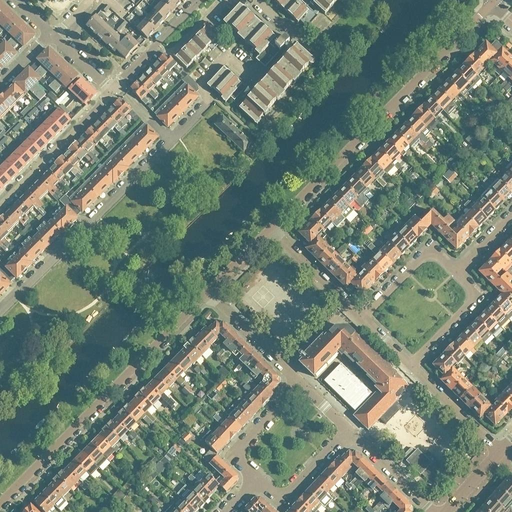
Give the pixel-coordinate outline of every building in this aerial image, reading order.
[(181,2),(178,0),(163,0),(162,1),(173,11),(181,2)] [(234,34),(252,14),(245,7),(247,5),(241,0),(237,4),(239,6),(223,23),(234,34)] [(282,9),(290,0),(276,0),(275,2),(282,9)] [(290,16),(302,2),(299,0),(290,0),(282,9),(290,16)] [(332,7),(324,0),(313,0),(310,4),(317,11),(318,9),(322,12),(325,15),(332,7)] [(173,11),(162,1),(154,11),(164,20),(173,11)] [(252,2),(248,5),(253,12),(257,9),(252,2)] [(317,16),(302,2),(290,16),(298,23),(299,21),(307,28),(317,16)] [(0,27),(12,15),(5,8),(0,13),(0,27)] [(164,20),(154,11),(145,20),(156,29),(164,20)] [(245,44),(263,24),(252,14),(234,34),(245,44)] [(9,32),(19,22),(12,15),(0,27),(0,34),(6,29),(9,32)] [(95,35),(105,25),(95,16),(86,26),(95,35)] [(122,28),(126,24),(123,20),(118,24),(122,28)] [(156,29),(145,20),(137,29),(147,39),(156,29)] [(9,47),(26,29),(19,22),(9,32),(13,37),(6,44),(9,47)] [(213,36),(217,32),(207,22),(195,33),(208,46),(216,39),(213,36)] [(122,28),(118,24),(114,29),(118,33),(122,28)] [(256,54),(274,34),(263,24),(245,44),(256,54)] [(105,44),(114,33),(105,25),(95,35),(105,44)] [(23,46),(34,36),(26,29),(9,47),(13,50),(20,42),(23,46)] [(114,52),(129,36),(128,36),(123,41),(114,33),(105,44),(114,52)] [(208,46),(195,33),(188,41),(201,53),(208,46)] [(264,67),(290,40),(286,36),(284,36),(281,40),(274,34),(256,54),(258,56),(256,59),(264,67)] [(125,59),(138,45),(140,47),(145,41),(141,37),(136,43),(129,36),(114,52),(114,53),(116,51),(125,59)] [(201,53),(188,41),(181,48),(194,61),(201,53)] [(13,50),(9,47),(6,44),(6,43),(1,47),(0,46),(0,51),(9,61),(16,54),(16,53),(13,50)] [(496,55),(502,50),(495,43),(490,48),(485,43),(484,45),(483,45),(481,47),(481,48),(476,53),(481,58),(478,61),(483,65),(489,59),(491,61),(496,55)] [(314,63),(306,55),(294,44),(286,53),(306,72),(314,63)] [(194,61),(181,48),(173,55),(186,68),(194,61)] [(43,65),(34,74),(36,77),(56,56),(48,49),(38,60),(43,65)] [(502,73),(511,62),(511,58),(510,57),(509,57),(502,50),(496,55),(491,61),(502,73)] [(9,61),(0,51),(0,66),(2,68),(9,61)] [(306,72),(286,53),(277,62),(298,81),(306,72)] [(483,65),(478,61),(481,58),(476,53),(473,56),(469,60),(467,60),(465,62),(465,63),(464,64),(476,76),(485,67),(483,65)] [(185,74),(165,54),(158,61),(169,72),(174,68),(181,76),(181,77),(182,78),(185,74)] [(53,74),(63,63),(56,56),(36,77),(39,80),(43,84),(46,81),(42,77),(48,70),(53,74)] [(172,75),(169,72),(158,61),(151,68),(171,88),(174,86),(168,80),(172,75)] [(298,81),(277,62),(269,71),(290,89),(298,81)] [(504,89),(511,80),(511,62),(502,73),(508,78),(506,80),(500,86),(503,89),(504,89)] [(52,90),(70,70),(63,63),(53,74),(49,79),(53,82),(49,87),(52,90)] [(476,85),(481,80),(476,76),(464,64),(463,66),(462,66),(460,68),(460,69),(456,73),(468,85),(472,89),(475,92),(479,88),(476,85)] [(218,96),(236,76),(225,66),(206,86),(218,96)] [(171,88),(151,68),(144,75),(155,86),(159,82),(163,87),(162,88),(164,90),(162,93),(164,95),(171,88)] [(36,77),(34,74),(28,69),(20,77),(35,93),(41,99),(45,95),(35,84),(39,80),(36,77)] [(67,88),(78,77),(70,70),(52,90),(55,92),(63,84),(67,88)] [(290,89),(269,71),(261,80),(281,98),(290,89)] [(468,85),(456,73),(452,77),(450,78),(448,80),(448,81),(447,82),(459,94),(463,98),(472,89),(468,85)] [(190,105),(197,98),(198,97),(195,94),(198,90),(195,84),(185,74),(182,78),(180,79),(185,84),(177,91),(190,105)] [(155,86),(144,75),(137,82),(148,93),(154,100),(157,97),(151,90),(155,86)] [(234,101),(247,86),(236,76),(218,96),(225,103),(230,97),(234,101)] [(41,99),(35,93),(20,77),(12,85),(23,96),(29,90),(34,94),(39,101),(41,99)] [(77,98),(88,87),(79,79),(69,90),(74,94),(77,98)] [(281,98),(261,80),(253,89),(273,107),(281,98)] [(511,80),(504,89),(503,89),(500,92),(503,94),(506,91),(507,92),(511,85),(511,80)] [(148,93),(137,82),(130,89),(145,105),(148,102),(144,98),(148,94),(148,93)] [(445,83),(443,85),(443,86),(439,91),(451,102),(458,109),(461,106),(457,102),(457,101),(454,99),(459,94),(447,82),(446,83),(445,83)] [(4,93),(15,104),(23,96),(12,85),(4,93)] [(86,106),(96,95),(88,87),(77,98),(86,106)] [(273,107),(253,89),(245,97),(265,116),(273,107)] [(69,90),(58,100),(56,103),(59,106),(69,95),(71,97),(74,94),(69,90)] [(190,105),(177,91),(170,99),(183,112),(190,105)] [(451,102),(439,91),(435,95),(433,95),(431,97),(431,98),(430,99),(442,111),(451,102)] [(56,103),(58,100),(53,95),(50,92),(48,95),(56,103)] [(3,94),(0,96),(0,104),(7,112),(15,104),(4,93),(3,94)] [(265,116),(245,97),(237,107),(257,125),(265,116)] [(140,120),(120,99),(113,106),(124,118),(128,113),(137,122),(140,120)] [(183,112),(170,99),(162,106),(175,120),(183,112)] [(442,111),(430,99),(429,101),(428,101),(426,103),(426,104),(422,108),(435,121),(436,121),(438,124),(439,125),(443,122),(438,116),(442,111)] [(106,113),(121,129),(128,122),(124,118),(113,106),(106,113)] [(162,106),(154,114),(167,127),(175,120),(162,106)] [(62,128),(70,121),(57,108),(49,115),(51,118),(57,123),(62,128)] [(435,121),(422,108),(421,108),(417,112),(416,112),(414,114),(414,115),(413,117),(425,128),(430,133),(438,124),(436,121),(435,121)] [(487,118),(492,123),(499,116),(493,111),(487,118)] [(121,129),(106,113),(99,120),(110,132),(114,127),(121,134),(119,136),(122,139),(126,134),(121,129)] [(51,118),(49,115),(41,123),(44,125),(55,136),(62,128),(57,123),(51,118)] [(239,132),(233,126),(222,116),(214,125),(234,144),(242,135),(239,132)] [(425,128),(413,117),(412,118),(411,118),(409,120),(409,121),(405,125),(421,141),(424,145),(429,149),(429,150),(433,145),(425,138),(430,133),(425,128)] [(110,132),(99,120),(92,127),(112,147),(114,145),(106,136),(110,132)] [(157,137),(147,127),(144,124),(137,132),(150,145),(157,137)] [(39,130),(36,133),(47,143),(55,136),(44,125),(39,130)] [(421,141),(405,125),(401,130),(399,130),(397,132),(397,133),(396,134),(408,146),(412,150),(421,141)] [(112,147),(92,127),(84,135),(96,146),(100,141),(109,150),(112,147)] [(47,143),(36,133),(33,130),(26,137),(29,140),(40,151),(47,143)] [(150,145),(137,132),(129,139),(142,152),(150,145)] [(408,146),(396,134),(395,135),(394,135),(392,137),(392,139),(388,143),(400,154),(403,157),(406,153),(403,151),(408,146)] [(26,137),(25,135),(18,142),(22,147),(21,148),(32,158),(40,151),(29,140),(26,137)] [(251,144),(243,136),(242,135),(234,144),(243,152),(251,144)] [(94,147),(83,136),(76,143),(91,158),(94,155),(90,151),(94,147)] [(129,139),(121,147),(135,160),(142,152),(129,139)] [(95,163),(91,158),(76,143),(68,150),(80,161),(84,157),(93,165),(95,163)] [(395,160),(400,154),(388,143),(386,144),(385,144),(383,146),(383,147),(379,151),(391,163),(394,167),(398,170),(401,167),(397,163),(397,162),(395,160)] [(135,160),(121,147),(114,154),(127,167),(135,160)] [(21,148),(15,154),(14,155),(25,166),(32,158),(21,148)] [(80,161),(68,150),(61,157),(82,178),(85,175),(76,165),(80,161)] [(391,163),(379,151),(375,156),(374,156),(372,157),(372,159),(371,160),(383,172),(385,174),(386,175),(394,167),(391,163)] [(127,167),(114,154),(106,162),(120,176),(128,168),(127,167)] [(25,166),(14,155),(7,162),(6,163),(17,173),(25,166)] [(82,178),(61,157),(54,165),(65,176),(70,171),(80,180),(82,178)] [(383,172),(371,160),(370,160),(369,161),(368,161),(366,163),(366,164),(362,169),(375,181),(376,181),(383,188),(386,185),(380,179),(385,174),(383,172)] [(120,176),(106,162),(99,169),(113,183),(120,176)] [(17,173),(6,163),(0,169),(0,171),(10,181),(17,173)] [(65,176),(54,165),(47,172),(58,183),(59,183),(63,187),(66,184),(61,180),(65,176)] [(441,169),(440,168),(436,172),(441,177),(445,173),(441,169)] [(113,183),(99,169),(91,177),(104,190),(112,183),(112,184),(113,183)] [(362,169),(357,173),(356,173),(354,175),(354,176),(354,177),(366,189),(372,183),(373,184),(375,181),(362,169)] [(10,181),(0,171),(0,186),(2,189),(10,181)] [(443,178),(448,183),(455,175),(450,171),(443,178)] [(58,183),(47,172),(40,179),(60,199),(63,196),(54,187),(58,183)] [(511,177),(508,174),(500,182),(497,179),(497,180),(511,194),(511,193),(511,194),(511,193),(511,177)] [(104,190),(91,177),(84,184),(97,197),(104,190)] [(368,191),(366,189),(354,177),(352,179),(351,179),(349,181),(349,182),(345,186),(364,204),(368,201),(363,197),(368,191)] [(60,199),(40,179),(32,186),(44,197),(49,192),(58,201),(60,199)] [(511,194),(497,180),(492,184),(486,179),(483,182),(484,183),(484,184),(503,202),(507,198),(508,198),(510,196),(510,194),(511,194)] [(435,188),(438,191),(443,186),(440,183),(435,188)] [(84,184),(76,192),(89,205),(97,197),(84,184)] [(503,202),(484,184),(481,187),(486,191),(480,197),(494,211),(495,210),(497,210),(498,208),(499,206),(503,202)] [(44,197),(32,186),(25,193),(42,210),(45,207),(43,204),(40,201),(44,197)] [(364,204),(345,186),(341,190),(339,191),(338,192),(338,194),(337,195),(349,206),(353,201),(360,208),(364,204)] [(82,213),(89,205),(76,192),(68,199),(71,202),(81,212),(82,213)] [(42,210),(25,193),(18,200),(29,212),(34,207),(44,216),(46,214),(42,210)] [(81,212),(71,202),(68,199),(64,195),(63,196),(60,199),(58,201),(66,209),(75,218),(81,212)] [(332,199),(328,203),(345,219),(349,215),(344,211),(349,206),(337,195),(335,196),(334,196),(332,198),(332,199)] [(494,211),(480,197),(476,202),(473,199),(469,202),(468,201),(467,202),(486,219),(489,216),(491,215),(493,213),(493,212),(494,211)] [(29,212),(18,200),(11,208),(28,224),(31,221),(25,216),(29,212)] [(407,211),(414,204),(410,200),(403,207),(407,211)] [(486,219),(467,202),(464,206),(467,210),(468,209),(471,212),(466,217),(462,213),(461,214),(477,228),(478,227),(480,227),(481,226),(481,224),(486,219)] [(345,219),(328,203),(324,208),(322,208),(321,210),(320,211),(320,212),(319,212),(331,224),(337,218),(345,225),(348,222),(347,222),(345,219)] [(28,224),(11,208),(4,215),(15,226),(20,222),(28,230),(31,227),(28,224)] [(71,225),(77,219),(76,218),(75,218),(66,209),(62,212),(59,209),(52,217),(55,220),(51,224),(61,234),(67,229),(72,225),(71,225)] [(331,224),(319,212),(318,213),(317,213),(315,215),(315,217),(311,221),(307,225),(312,229),(316,225),(321,230),(320,230),(323,233),(331,224)] [(453,223),(453,222),(447,217),(442,222),(432,212),(423,221),(429,227),(430,225),(436,230),(436,232),(438,234),(439,234),(441,235),(453,223)] [(477,229),(477,228),(461,214),(453,222),(453,223),(464,233),(460,237),(465,241),(468,237),(468,238),(473,233),(474,233),(476,231),(476,230),(477,229)] [(15,226),(4,215),(0,218),(0,226),(8,234),(15,226)] [(426,230),(429,227),(423,221),(420,224),(414,218),(406,227),(405,227),(418,239),(419,237),(420,237),(422,235),(422,234),(426,230)] [(61,234),(51,224),(50,223),(46,226),(44,223),(36,231),(39,234),(35,238),(45,248),(60,234),(61,235),(61,234)] [(418,239),(405,227),(406,227),(402,223),(393,232),(397,235),(397,236),(409,247),(413,243),(414,243),(416,241),(416,240),(417,239),(418,239)] [(460,245),(465,241),(460,237),(464,233),(453,223),(441,235),(445,240),(445,241),(448,243),(449,243),(456,250),(457,249),(458,249),(460,247),(460,245)] [(314,236),(320,230),(321,230),(316,225),(312,229),(307,225),(303,229),(301,229),(300,231),(300,232),(299,233),(306,240),(306,241),(308,243),(309,243),(310,244),(311,243),(316,238),(314,236)] [(8,234),(0,226),(0,240),(10,250),(13,247),(4,239),(8,235),(8,234)] [(365,237),(372,230),(368,226),(361,234),(365,237)] [(409,247),(397,236),(389,244),(388,244),(400,256),(401,255),(402,255),(404,253),(404,251),(409,247)] [(329,249),(317,237),(316,238),(311,243),(310,244),(306,249),(317,261),(329,249)] [(38,256),(45,248),(35,238),(31,241),(28,238),(20,246),(24,249),(20,252),(21,253),(31,264),(31,263),(38,256)] [(10,250),(0,240),(0,246),(5,251),(0,256),(2,258),(6,253),(7,254),(10,250)] [(360,251),(351,242),(346,248),(355,256),(360,251)] [(400,256),(388,244),(389,244),(386,242),(377,251),(392,264),(395,260),(397,260),(399,258),(399,257),(400,256)] [(377,251),(373,246),(371,243),(367,247),(376,256),(371,262),(383,273),(384,272),(385,272),(387,270),(388,269),(392,264),(377,251)] [(511,262),(511,248),(507,243),(503,247),(502,248),(500,249),(500,251),(499,251),(511,263),(511,262)] [(326,269),(337,257),(340,254),(344,250),(341,247),(334,254),(329,249),(317,261),(326,269)] [(511,263),(499,251),(498,253),(496,253),(494,254),(494,256),(491,259),(491,260),(487,264),(492,268),(496,264),(501,268),(500,269),(503,272),(511,263)] [(26,269),(31,264),(21,253),(17,257),(14,254),(6,261),(9,265),(5,268),(15,278),(16,279),(22,274),(26,270),(26,269)] [(334,277),(346,265),(337,257),(326,269),(334,277)] [(383,273),(371,262),(362,271),(364,273),(365,272),(370,277),(366,281),(371,286),(374,282),(374,283),(379,278),(380,278),(382,276),(382,274),(383,273)] [(0,274),(9,284),(15,278),(5,268),(0,263),(0,274)] [(494,275),(500,269),(501,268),(496,264),(492,268),(487,264),(483,268),(482,268),(480,270),(480,271),(479,272),(485,279),(485,280),(487,282),(489,282),(494,287),(500,281),(494,275)] [(350,283),(356,277),(357,276),(353,273),(355,271),(352,268),(350,270),(346,265),(334,277),(345,288),(350,283)] [(371,286),(366,281),(370,277),(365,272),(364,273),(358,279),(356,277),(350,283),(352,285),(352,286),(354,289),(355,288),(362,295),(363,293),(364,293),(366,291),(366,290),(371,286)] [(10,284),(0,274),(0,290),(2,292),(10,284)] [(511,296),(511,289),(507,285),(511,280),(511,279),(506,274),(500,281),(494,287),(495,288),(495,289),(497,291),(498,291),(502,295),(501,297),(507,302),(511,296)] [(508,320),(511,315),(511,307),(507,302),(501,297),(500,298),(498,298),(497,300),(496,301),(493,305),(506,317),(508,320)] [(506,317),(493,305),(489,309),(487,309),(486,310),(486,312),(485,313),(497,325),(500,328),(508,320),(506,317)] [(489,333),(497,325),(485,313),(484,314),(482,314),(480,316),(480,318),(477,321),(489,333)] [(489,333),(477,321),(473,325),(471,325),(470,327),(470,328),(469,329),(481,341),(484,344),(492,336),(489,333)] [(213,325),(207,330),(215,338),(219,334),(223,338),(230,330),(225,325),(222,322),(222,323),(221,322),(217,322),(216,323),(213,325)] [(215,338),(207,330),(205,328),(197,337),(208,348),(215,340),(216,339),(215,338)] [(385,425),(401,408),(395,402),(408,389),(391,372),(393,370),(366,344),(367,343),(364,340),(363,341),(358,337),(357,338),(347,329),(334,329),(329,334),(329,333),(324,338),(322,336),(318,340),(300,359),(302,361),(299,364),(313,377),(337,353),(341,356),(344,353),(377,385),(374,388),(378,392),(353,417),(368,431),(379,419),(385,425)] [(481,341),(469,329),(468,330),(467,330),(465,332),(464,333),(461,337),(473,349),(476,352),(476,351),(484,344),(481,341)] [(223,348),(219,353),(222,355),(238,338),(230,330),(223,338),(226,341),(221,347),(223,348)] [(206,351),(209,349),(208,348),(197,337),(193,340),(192,339),(188,343),(188,344),(187,344),(201,357),(206,351)] [(470,351),(473,349),(461,337),(457,341),(456,341),(454,343),(454,344),(453,345),(452,345),(464,357),(470,351)] [(222,355),(219,358),(222,360),(224,358),(227,358),(228,356),(228,357),(232,353),(235,357),(246,346),(241,340),(238,338),(222,355)] [(201,357),(187,344),(187,345),(187,344),(183,349),(184,350),(180,354),(192,365),(192,366),(201,357)] [(464,357),(452,345),(452,346),(450,346),(448,348),(448,349),(444,354),(441,357),(446,361),(449,358),(454,362),(454,363),(456,364),(456,365),(464,357)] [(246,346),(235,357),(239,361),(238,363),(239,364),(236,369),(238,371),(243,365),(254,353),(246,346)] [(254,353),(243,365),(247,369),(246,371),(250,375),(262,361),(254,353)] [(192,365),(180,354),(172,362),(184,373),(192,365)] [(450,370),(452,369),(456,364),(454,363),(454,362),(449,358),(446,361),(441,357),(437,361),(436,361),(434,363),(434,364),(433,366),(440,373),(440,374),(442,376),(443,375),(444,377),(450,370)] [(477,367),(484,375),(491,367),(484,360),(477,367)] [(250,375),(246,379),(249,381),(252,377),(254,379),(259,374),(263,377),(271,369),(262,361),(250,375)] [(184,373),(172,362),(164,370),(175,381),(179,385),(179,384),(181,386),(185,381),(180,377),(184,373)] [(355,412),(371,395),(340,364),(323,382),(355,412)] [(207,374),(203,370),(198,365),(195,368),(200,373),(204,376),(207,374)] [(217,372),(223,379),(230,373),(224,366),(217,372)] [(264,378),(262,384),(271,393),(276,387),(279,384),(278,384),(279,383),(279,379),(278,378),(279,378),(276,375),(271,369),(263,377),(264,378)] [(451,392),(463,380),(452,369),(450,370),(444,377),(440,381),(451,392)] [(156,378),(167,390),(175,381),(164,370),(156,378)] [(163,394),(167,390),(156,378),(148,387),(160,399),(160,398),(163,401),(167,405),(171,408),(175,404),(170,399),(169,400),(163,394)] [(460,400),(471,388),(463,380),(451,392),(460,400)] [(273,394),(271,393),(262,384),(261,383),(253,392),(265,403),(273,394)] [(265,403),(253,392),(246,385),(243,389),(246,392),(241,397),(257,412),(265,403)] [(187,386),(184,388),(190,395),(193,392),(187,386)] [(160,399),(148,387),(144,390),(143,389),(139,393),(138,394),(152,407),(160,399)] [(187,397),(190,395),(184,388),(181,391),(187,397)] [(215,388),(207,396),(212,401),(220,393),(215,388)] [(468,408),(479,396),(471,388),(460,400),(468,408)] [(152,407),(138,394),(134,398),(135,400),(131,403),(152,424),(155,421),(156,420),(147,412),(152,407)] [(511,401),(504,394),(495,402),(498,405),(498,404),(503,409),(499,413),(504,417),(507,414),(511,410),(511,409),(511,401)] [(479,419),(483,415),(490,409),(491,407),(479,396),(468,408),(479,419)] [(257,412),(241,397),(233,405),(237,409),(249,420),(257,412)] [(152,424),(131,403),(128,407),(126,406),(122,410),(123,410),(122,411),(135,424),(141,418),(148,425),(150,424),(151,425),(152,424)] [(202,408),(198,404),(191,412),(195,416),(202,408)] [(504,417),(499,413),(503,409),(498,404),(498,405),(492,411),(490,409),(483,415),(485,417),(487,419),(488,419),(495,426),(496,425),(497,425),(499,423),(499,421),(504,417)] [(249,420),(237,409),(233,405),(225,414),(229,418),(241,429),(249,420)] [(135,424),(122,411),(121,411),(117,415),(119,416),(115,420),(127,432),(135,424)] [(241,429),(229,418),(225,422),(216,414),(213,418),(221,426),(233,437),(241,429)] [(183,422),(189,428),(194,424),(187,417),(183,422)] [(127,432),(115,420),(112,423),(110,422),(106,426),(107,427),(106,427),(119,440),(127,432)] [(233,437),(221,426),(213,435),(225,446),(233,437)] [(119,440),(106,427),(105,428),(105,427),(101,431),(102,433),(99,436),(110,448),(115,453),(119,449),(115,445),(119,440)] [(187,433),(187,432),(181,439),(184,442),(185,442),(194,434),(190,430),(187,433)] [(225,446),(213,435),(210,432),(202,440),(211,450),(216,454),(217,454),(225,446)] [(115,453),(110,448),(99,436),(91,445),(102,456),(106,460),(107,461),(115,453)] [(102,456),(91,445),(82,453),(98,468),(106,460),(102,456)] [(175,445),(168,452),(172,455),(176,451),(179,454),(181,451),(175,445)] [(447,470),(427,451),(423,456),(416,450),(415,452),(411,448),(403,456),(407,460),(405,462),(420,476),(421,474),(432,485),(443,473),(444,474),(446,472),(445,471),(447,470)] [(221,477),(228,468),(216,457),(216,454),(211,450),(203,458),(209,464),(209,465),(220,476),(221,477)] [(344,455),(340,459),(348,467),(352,463),(355,466),(363,459),(357,453),(357,454),(354,451),(353,451),(349,451),(348,451),(344,455)] [(98,468),(82,453),(74,461),(86,473),(90,476),(98,468)] [(350,468),(348,467),(340,459),(339,457),(330,466),(341,477),(350,468)] [(356,478),(352,481),(354,484),(371,467),(363,459),(355,466),(359,470),(354,476),(356,478)] [(86,473),(74,461),(66,470),(78,482),(79,481),(78,481),(86,473)] [(341,477),(330,466),(322,475),(334,486),(341,477)] [(361,486),(368,479),(371,482),(379,474),(371,467),(354,484),(351,487),(352,488),(355,485),(357,487),(359,485),(361,486)] [(237,481),(237,477),(236,476),(228,468),(221,477),(220,476),(215,482),(218,486),(219,487),(227,493),(237,482),(236,482),(237,481)] [(78,482),(66,470),(63,473),(62,472),(57,476),(58,476),(57,477),(70,490),(71,489),(78,482)] [(152,470),(148,474),(154,480),(157,476),(152,470)] [(196,476),(194,478),(196,480),(198,483),(199,484),(211,495),(219,487),(218,486),(215,482),(207,475),(203,471),(200,472),(196,476)] [(136,473),(132,478),(137,483),(142,478),(136,473)] [(387,482),(379,474),(371,482),(366,488),(361,493),(364,495),(369,490),(371,492),(373,489),(377,493),(387,482)] [(211,495),(199,484),(198,483),(196,480),(194,478),(191,475),(188,478),(192,484),(193,483),(195,486),(191,491),(190,492),(204,505),(205,504),(209,500),(207,499),(211,495)] [(334,486),(322,475),(314,483),(326,494),(334,486)] [(70,490),(57,477),(56,478),(56,477),(52,482),(53,483),(50,486),(62,498),(65,495),(70,490)] [(511,479),(509,477),(503,484),(501,484),(499,487),(499,489),(499,490),(511,501),(511,500),(511,479)] [(379,507),(395,490),(387,482),(377,493),(381,497),(378,500),(380,501),(372,509),(375,511),(379,507)] [(326,494),(314,483),(306,491),(318,503),(321,506),(327,499),(329,497),(326,494)] [(62,498),(50,486),(42,494),(53,506),(61,498),(62,498)] [(204,505),(190,492),(191,491),(185,486),(176,495),(179,497),(182,500),(194,511),(198,508),(200,510),(204,506),(203,505),(204,505)] [(126,495),(119,489),(112,497),(118,503),(126,495)] [(395,490),(379,507),(382,510),(385,506),(387,508),(392,503),(396,506),(404,498),(395,490)] [(511,511),(507,507),(511,501),(499,490),(490,499),(504,511),(511,511)] [(318,503),(306,491),(298,500),(310,511),(317,511),(322,506),(321,506),(318,503)] [(53,506),(42,494),(33,503),(42,511),(48,511),(54,506),(53,506)] [(194,511),(182,500),(179,497),(171,505),(172,506),(175,510),(177,511),(194,511)] [(259,511),(261,511),(268,505),(260,498),(260,499),(259,498),(256,498),(255,499),(254,499),(244,510),(246,511),(258,511),(259,511)] [(404,498),(396,506),(400,510),(398,511),(411,511),(412,509),(412,508),(411,507),(409,504),(404,498)] [(504,511),(490,499),(482,509),(485,511),(504,511)] [(310,511),(298,500),(290,508),(294,511),(310,511)]
